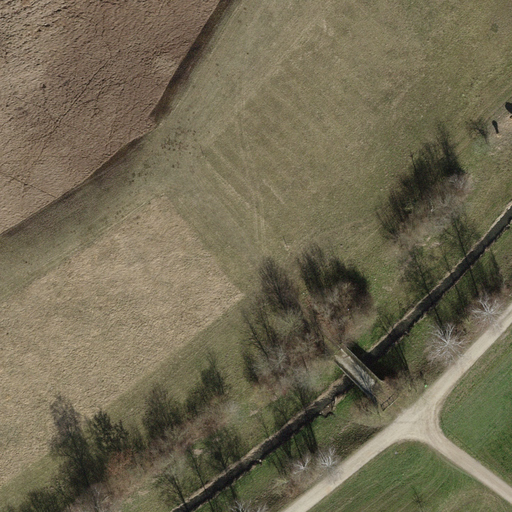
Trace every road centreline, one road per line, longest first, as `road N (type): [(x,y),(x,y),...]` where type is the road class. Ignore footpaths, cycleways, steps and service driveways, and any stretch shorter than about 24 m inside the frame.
road 1 (track): [(297,511),(413,422)]
road 2 (track): [(413,422),(511,314)]
road 3 (track): [(413,422),(511,493)]
